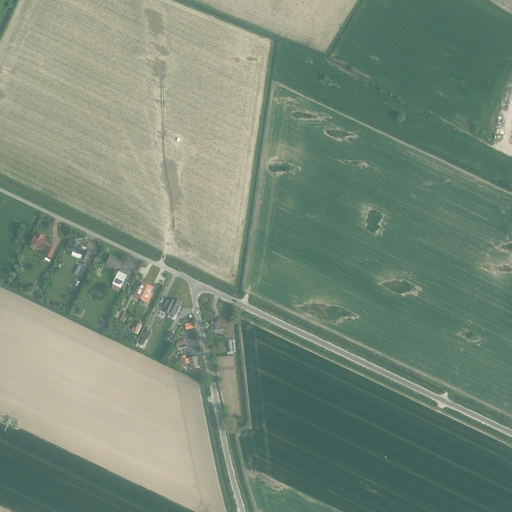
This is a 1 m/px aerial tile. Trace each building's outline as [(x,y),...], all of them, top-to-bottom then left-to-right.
[(32,241),(31,242),(35,244),(36,245),(38,246),(39,246),(43,248),(46,241),(42,239),(43,238),(43,237),(43,236),(42,235),(39,234),(38,233),(37,233),(37,234),(36,236),(35,235),(34,237),(33,237),(32,240),(32,241)] [(70,240),(66,248),(78,254),(78,253),(83,255),(81,259),(86,262),(91,253),(85,250),(85,251),(81,249),(82,246),(78,244),(78,243),(77,243),(75,242),(74,241),(74,242),(70,240)] [(49,247),(45,255),(50,258),(54,249),(49,247)] [(119,267),(122,261),(110,256),(107,262),(119,267)] [(78,265),(75,271),(78,273),(76,275),(81,277),(85,268),(78,265)] [(112,284),(121,288),(127,276),(118,272),(112,284)] [(138,292),(135,297),(140,299),(147,285),(142,282),(140,287),(140,288),(138,287),(138,286),(135,291),(136,291),(138,292)] [(140,299),(145,302),(148,297),(150,298),(149,298),(150,298),(152,293),(150,292),(152,287),(147,285),(140,299)] [(175,300),(174,301),(168,298),(162,311),(168,314),(175,300)] [(175,314),(181,303),(175,300),(168,314),(169,311),(175,314)] [(217,321),(212,319),(209,330),(214,331),(216,326),(226,329),(228,321),(222,319),(218,318),(217,321)] [(138,324),(134,333),(137,334),(142,325),(138,324)] [(146,330),(139,344),(143,346),(149,332),(146,330)] [(169,331),(165,339),(169,342),(173,333),(169,331)] [(185,340),(177,342),(178,349),(187,347),(185,340)] [(185,356),(180,357),(182,364),(189,363),(191,368),(198,367),(196,359),(197,359),(196,356),(188,358),(186,359),(185,356)]
